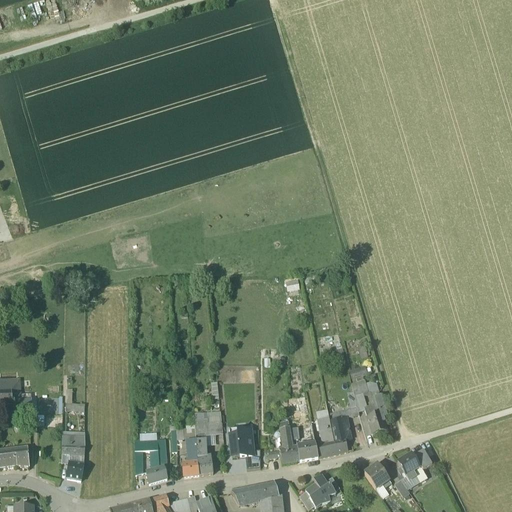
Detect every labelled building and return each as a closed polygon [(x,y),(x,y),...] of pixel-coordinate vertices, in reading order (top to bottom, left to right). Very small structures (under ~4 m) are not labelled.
[(183,174),(210,168),(209,163),(181,169),(183,174)] [(349,375),(351,382),(367,377),(364,370),(349,375)] [(0,382),(0,407),(20,406),(21,406),(21,403),(20,382),(0,382)] [(364,383),(351,386),(353,394),(354,399),(363,396),(368,395),(364,383)] [(351,411),(357,410),(354,399),(353,394),(347,396),(351,411)] [(363,396),(354,399),(357,410),(358,414),(364,412),(367,411),(363,396)] [(377,417),(373,419),(370,410),(367,411),(364,412),(372,437),(386,433),(383,421),(386,419),(380,399),(372,401),(377,417)] [(351,412),(329,417),(330,423),(347,419),(347,420),(359,417),(358,414),(357,410),(351,411),(351,412)] [(194,416),(195,427),(202,427),(203,437),(222,436),(221,414),(194,416)] [(330,423),(337,456),(348,454),(345,442),(351,441),(347,420),(347,419),(330,423)] [(329,420),(317,422),(322,447),(319,448),(321,460),(337,456),(330,423),(329,420)] [(195,427),(186,428),(186,431),(187,436),(195,435),(195,427)] [(202,427),(195,427),(195,435),(196,438),(203,437),(202,427)] [(286,431),(281,432),(283,449),(284,451),(292,448),(289,430),(286,431)] [(186,431),(176,431),(176,433),(177,447),(177,454),(172,454),(172,458),(187,457),(186,444),(186,431)] [(253,453),(251,432),(237,433),(238,436),(230,437),(232,458),(240,458),(240,460),(245,459),(253,459),(253,453)] [(85,439),(62,438),(62,457),(84,457),(85,448),(85,439)] [(165,441),(134,443),(135,454),(143,454),(150,454),(158,453),(159,471),(164,469),(167,469),(167,461),(165,441)] [(196,443),(196,449),(197,465),(206,464),(205,442),(196,443)] [(196,443),(186,444),(187,457),(189,466),(197,465),(196,449),(196,443)] [(315,445),(297,448),(297,450),(295,450),(297,464),(318,460),(315,445)] [(284,451),(280,453),(281,460),(282,466),(297,464),(295,450),(292,451),(292,448),(284,451)] [(245,459),(247,472),(260,470),(260,452),(253,453),(253,459),(245,459)] [(28,453),(15,454),(16,469),(29,470),(28,453)] [(158,453),(150,454),(151,473),(159,471),(158,453)] [(271,462),(281,460),(280,453),(269,455),(271,462)] [(15,454),(0,455),(0,471),(16,469),(15,454)] [(423,454),(413,460),(420,471),(421,474),(422,473),(431,467),(423,454)] [(411,457),(397,465),(401,471),(403,475),(406,480),(413,475),(420,471),(413,460),(411,457)] [(206,464),(197,465),(199,477),(213,475),(211,463),(206,464)] [(69,464),(67,481),(81,483),(84,467),(69,464)] [(189,466),(183,466),(184,479),(199,477),(197,465),(189,466)] [(378,467),(364,476),(376,492),(382,487),(389,483),(378,467)] [(151,473),(146,475),(149,487),(167,481),(164,469),(159,471),(151,473)] [(421,474),(420,471),(413,475),(416,479),(420,485),(427,481),(422,473),(421,474)] [(413,475),(406,480),(408,484),(416,479),(413,475)] [(321,478),(313,484),(315,486),(305,493),(306,494),(310,501),(309,502),(314,509),(315,510),(320,507),(330,504),(328,499),(335,496),(334,494),(330,488),(328,488),(326,484),(321,478)] [(340,491),(332,480),(326,484),(328,488),(330,488),(334,494),(340,491)] [(401,483),(394,487),(403,500),(410,496),(401,483)] [(275,486),(231,495),(238,508),(261,503),(271,501),(279,499),(275,486)] [(382,487),(376,492),(383,503),(390,498),(382,487)] [(310,501),(306,494),(299,499),(307,511),(310,511),(314,509),(309,502),(310,501)] [(166,498),(157,500),(158,511),(167,509),(169,508),(166,498)] [(194,499),(188,500),(190,511),(192,511),(198,510),(196,505),(194,499)] [(283,511),(282,499),(279,499),(271,501),(272,511),(283,511)] [(157,500),(150,502),(151,511),(156,511),(158,511),(157,500)] [(190,511),(188,500),(182,502),(184,511),(190,511)] [(215,511),(212,500),(196,505),(198,510),(198,511),(215,511)] [(272,511),(271,501),(261,503),(262,511),(272,511)] [(151,511),(150,502),(130,507),(131,511),(151,511)] [(184,511),(182,502),(176,503),(177,511),(184,511)]
